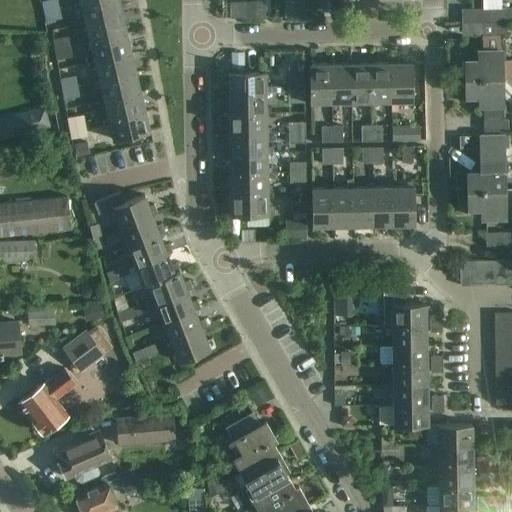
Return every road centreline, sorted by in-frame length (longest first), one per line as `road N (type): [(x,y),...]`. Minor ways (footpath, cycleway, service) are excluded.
road 1 (residential): [(220,261),(258,249),(436,242),(435,31)]
road 2 (residential): [(353,511),(220,261)]
road 3 (residential): [(193,34),(435,31)]
road 4 (residential): [(220,261),(195,199),(193,34)]
